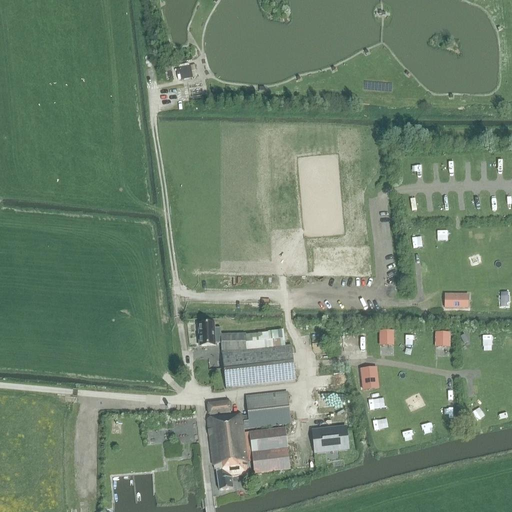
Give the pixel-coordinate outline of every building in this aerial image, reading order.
[(190,66),(178,68),(178,69),(176,70),(177,76),(178,76),(178,80),(180,80),(181,80),(192,78),(190,66)] [(468,294),(444,294),(444,309),(468,309),(468,294)] [(197,324),(199,347),(215,347),(215,344),(221,344),(221,353),(225,390),(295,383),(291,346),(285,346),(283,330),(267,332),(267,333),(245,335),(245,334),(220,335),(220,328),(215,329),(215,323),(197,324)] [(393,331),(379,331),(379,347),(394,346),(393,331)] [(450,333),(434,333),(434,348),(450,348),(450,333)] [(362,370),(364,390),(374,388),(372,368),(362,370)] [(247,398),(250,416),(241,417),(241,415),(230,416),(229,413),(231,413),(229,402),(207,405),(208,416),(210,416),(210,419),(207,419),(212,466),(214,466),(214,470),(216,470),(218,491),(232,490),(231,477),(248,475),(247,463),(252,462),(253,475),(290,470),(285,428),(244,433),(244,430),(291,425),(287,393),(247,398)] [(478,407),(471,414),(478,422),(485,415),(478,407)] [(407,429),(408,439),(417,438),(416,428),(407,429)] [(344,430),(313,433),(315,451),(323,450),(323,448),(338,447),(338,448),(346,447),(344,430)]
